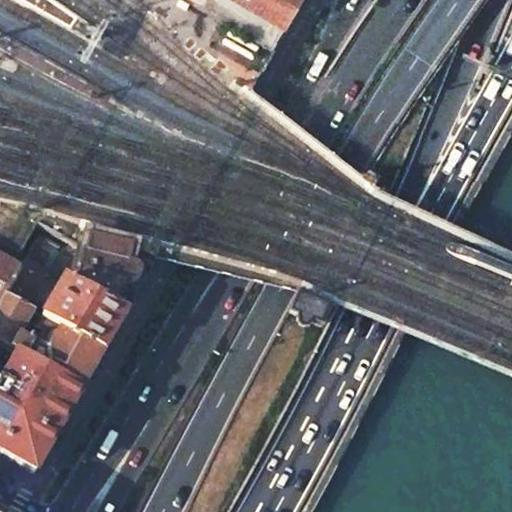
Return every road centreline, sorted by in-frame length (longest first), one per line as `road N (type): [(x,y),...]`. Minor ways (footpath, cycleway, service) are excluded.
road 1 (trunk): [(455,0),(275,295),(163,511)]
road 2 (primary): [(351,0),(147,378)]
road 3 (primary): [(404,0),(224,297)]
road 4 (trunk): [(265,511),(398,260)]
road 5 (trunk): [(398,260),(492,0)]
road 6 (trunk): [(224,297),(104,511)]
road 7 (trunk): [(398,260),(511,67)]
road 8 (primary): [(147,378),(68,511)]
